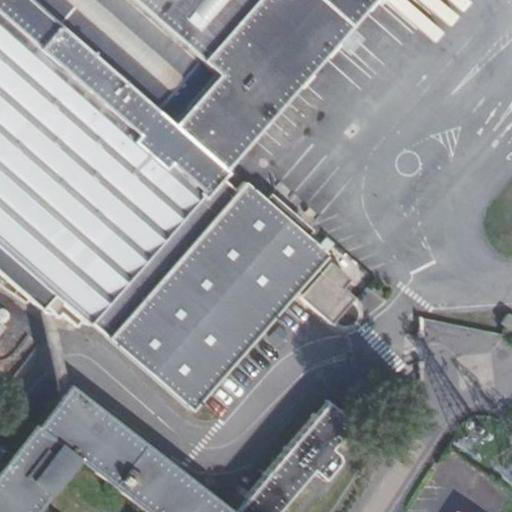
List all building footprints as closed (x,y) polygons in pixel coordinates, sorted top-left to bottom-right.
[(248,135),(93,0),(0,0),(0,278),(35,309),(39,305),(54,318),(58,314),(71,327),(77,321),(81,324),(85,319),(186,409),(294,287),(300,293),(297,296),(326,322),(330,319),(335,324),(338,325),(341,325),(346,324),(349,323),(352,320),(354,317),(354,312),(353,310),(348,303),(351,299),(334,283),(342,274),(329,261),(321,270),(316,266),(310,273),(308,270),(324,253),(242,180),(234,189),(215,172),(248,135)] [(93,0),(248,135),(259,122),(266,113),(362,0),(93,0)] [(269,511),(308,467),(322,450),(332,438),(330,435),(333,425),(333,421),(332,418),(330,415),(326,412),(320,411),(315,411),(308,416),(304,415),(227,510),(64,382),(32,423),(29,422),(0,458),(0,511),(269,511)] [(370,406),(379,416),(388,407),(379,398),(370,406)] [(322,450),(308,467),(316,473),(326,460),(326,458),(326,456),(325,454),(324,451),(322,450)]
